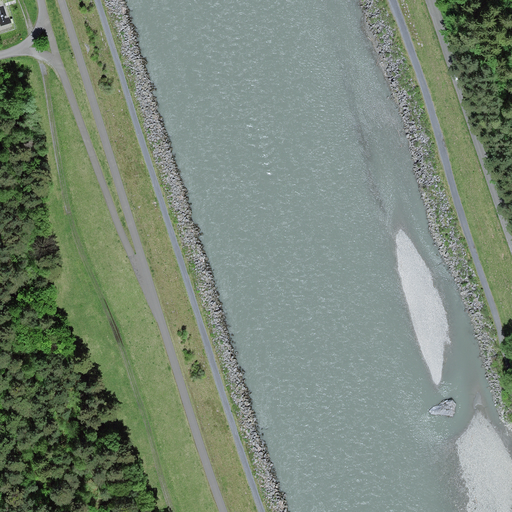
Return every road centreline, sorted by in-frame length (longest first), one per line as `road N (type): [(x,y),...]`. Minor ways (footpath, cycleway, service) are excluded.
road 1 (track): [(262,511),(96,0)]
road 2 (track): [(39,53),(82,248),(114,318),(178,511)]
road 3 (track): [(390,0),(505,353)]
road 4 (track): [(61,0),(151,291)]
road 5 (track): [(151,291),(60,68),(21,51)]
road 6 (unclassified): [(430,0),(511,240)]
road 7 (track): [(151,291),(224,511)]
